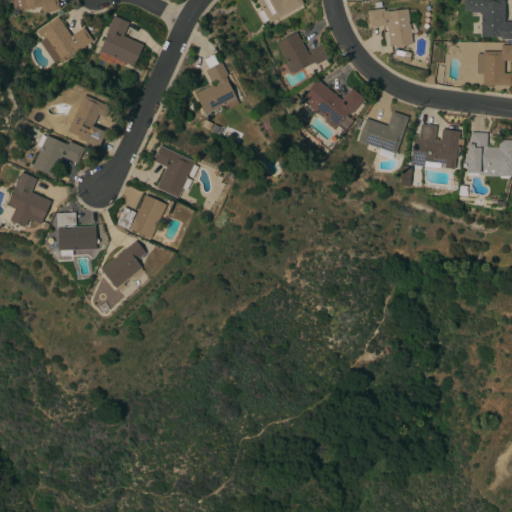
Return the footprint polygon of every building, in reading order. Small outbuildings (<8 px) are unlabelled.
[(56,0),(58,9),(53,11),(45,13),(41,13),(40,7),(22,11),(22,9),(13,11),(10,0),(56,0)] [(268,23),(267,21),(263,23),(257,12),(261,10),(255,0),(299,0),(302,4),(268,23)] [(511,39),(499,39),(499,37),(479,37),(480,14),(469,14),(469,12),(463,12),(463,0),(503,0),(503,22),(511,22),(511,39)] [(411,33),(409,33),(411,44),(406,44),(406,46),(393,47),(393,46),(388,47),(385,25),(368,28),(366,11),(382,9),(383,11),(386,10),(386,11),(406,9),(406,10),(407,10),(407,12),(408,12),(410,21),(408,22),(408,23),(411,23),(412,31),(411,31),(411,33)] [(98,51),(106,32),(105,31),(112,16),(127,23),(122,36),(141,45),(132,66),(125,63),(123,67),(112,62),(110,65),(95,58),(98,51)] [(70,36),(82,27),(91,41),(73,54),(72,53),(68,56),(68,57),(60,63),(58,60),(53,63),(39,42),(42,40),(37,34),(38,33),(37,30),(56,17),(70,36)] [(307,55),(310,54),(308,50),(320,44),(327,57),(315,64),(313,62),(309,64),(292,73),(287,75),(281,64),(286,62),(275,43),(295,32),(307,55)] [(481,73),(476,73),(477,54),(481,54),(481,51),(499,52),(500,45),(511,45),(511,61),(503,61),(502,73),(508,73),(508,86),(481,85),(481,73)] [(193,94),(218,82),(217,80),(212,82),(205,70),(207,68),(203,59),(213,54),(217,63),(220,62),(226,75),(224,76),(226,79),(225,80),(237,104),(225,110),(223,105),(204,115),(193,94)] [(425,83),(426,72),(433,74),(432,81),(433,81),(433,84),(425,83)] [(350,88),(363,99),(350,114),(349,113),(346,116),(352,121),(343,131),(345,132),(340,137),(338,134),(341,130),(338,126),(334,131),(323,122),(323,120),(306,105),(308,103),(300,97),(316,79),(340,100),(350,88)] [(108,106),(98,128),(104,131),(96,148),(82,141),(86,133),(83,132),(80,137),(66,131),(68,126),(63,123),(73,101),(78,103),(82,95),(108,106)] [(299,100),(292,105),(288,100),(294,95),(299,100)] [(386,126),(390,113),(391,113),(391,112),(407,117),(394,154),(392,154),(390,159),(377,154),(379,149),(357,141),(364,118),(386,126)] [(211,124),(208,129),(201,126),(204,120),(211,124)] [(457,131),(456,146),(458,147),(457,152),(455,152),(454,154),(456,154),(456,158),(454,158),(453,169),(443,168),(443,169),(409,164),(412,139),(416,139),(418,124),(434,126),(433,140),(439,141),(440,129),(457,131)] [(486,133),(485,147),(497,147),(497,140),(511,140),(511,172),(510,173),(510,176),(508,176),(508,178),(498,178),(498,176),(466,175),(466,173),(465,173),(465,163),(463,163),(463,155),(466,155),(466,144),(469,144),(469,132),(486,133)] [(51,177),(46,175),(46,174),(31,167),(40,147),(36,145),(41,135),(44,137),(45,135),(63,143),(66,144),(68,141),(83,148),(76,164),(60,157),(57,164),(51,177)] [(193,162),(192,165),(196,167),(191,178),(186,176),(185,178),(190,180),(185,190),(181,188),(176,198),(155,188),(164,167),(151,161),(158,146),(193,162)] [(23,227),(8,220),(8,221),(0,218),(0,213),(4,205),(6,206),(14,188),(13,188),(20,172),(35,179),(29,192),(49,201),(39,225),(26,219),(23,227)] [(133,213),(129,223),(130,223),(136,210),(135,209),(141,195),(143,196),(143,195),(165,205),(149,239),(130,230),(130,231),(115,224),(122,208),(133,213)] [(95,249),(71,250),(71,256),(59,256),(59,251),(57,251),(56,229),(55,229),(55,213),(73,212),(74,226),(62,226),(63,229),(69,229),(69,226),(94,226),(95,249)] [(45,230),(40,228),(43,222),(48,224),(45,230)] [(114,288),(99,269),(123,250),(134,240),(144,253),(134,261),(140,268),(114,288)]
